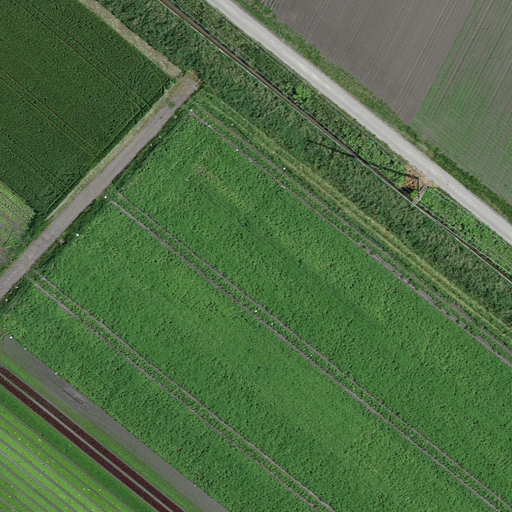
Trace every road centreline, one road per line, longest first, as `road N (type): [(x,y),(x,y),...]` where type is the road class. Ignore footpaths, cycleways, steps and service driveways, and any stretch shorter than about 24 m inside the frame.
road 1 (track): [(218,0),(511,234)]
road 2 (track): [(0,287),(195,78)]
